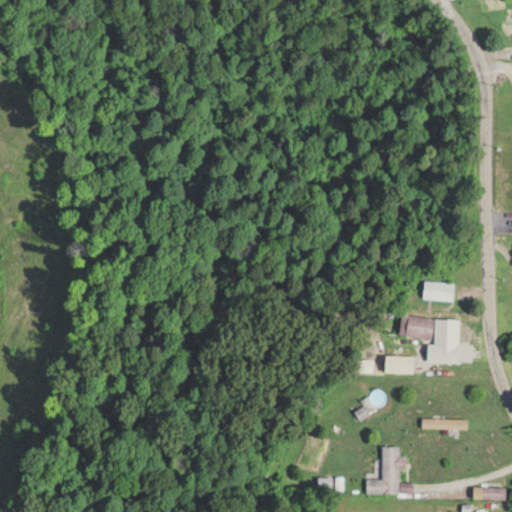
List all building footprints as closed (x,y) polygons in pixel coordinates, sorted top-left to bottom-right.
[(455,297),(455,280),(425,280),(425,297),(455,297)] [(441,335),(441,309),(402,309),(402,335),(441,335)] [(469,415),(422,415),(422,426),(469,426),(469,415)] [(415,492),(415,480),(401,479),(401,465),(409,465),(409,453),(401,453),(401,443),(383,443),(383,476),(367,475),(367,490),(415,492)] [(509,483),(474,483),(474,495),(509,495),(509,483)]
